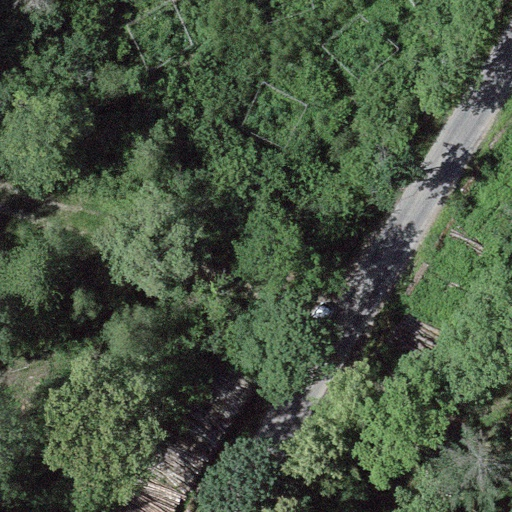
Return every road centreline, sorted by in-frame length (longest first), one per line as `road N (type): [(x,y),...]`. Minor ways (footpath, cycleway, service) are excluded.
road 1 (unclassified): [(511,56),(232,511)]
road 2 (track): [(347,324),(511,444)]
